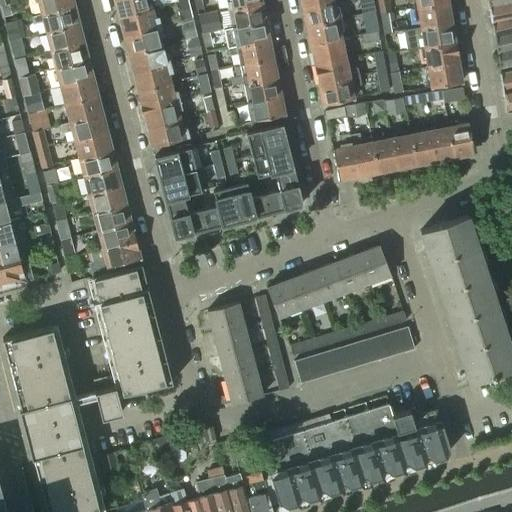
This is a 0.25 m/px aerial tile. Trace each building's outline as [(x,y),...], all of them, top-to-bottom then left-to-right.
[(36,0),(40,13),(74,4),(72,0),(36,0)] [(113,0),(118,17),(152,8),(149,0),(113,0)] [(225,0),(227,9),(260,2),(259,0),(225,0)] [(328,0),(302,6),(306,25),(336,19),(332,0),(328,0)] [(511,0),(488,5),(490,20),(511,15),(511,0)] [(416,7),(419,26),(450,21),(447,1),(416,7)] [(7,2),(0,4),(0,8),(2,16),(10,14),(7,2)] [(227,9),(231,27),(264,20),(260,2),(227,9)] [(42,20),(45,31),(79,22),(74,4),(40,13),(30,16),(32,23),(42,20)] [(118,17),(123,35),(160,26),(158,17),(154,18),(152,8),(118,17)] [(511,15),(490,20),(493,36),(511,31),(511,15)] [(306,25),(310,45),(340,38),(336,19),(306,25)] [(227,48),(235,46),(268,40),(264,20),(231,27),(223,29),(227,48)] [(419,26),(403,29),(406,49),(423,46),(453,40),(450,21),(419,26)] [(45,31),(49,49),(83,40),(79,22),(45,31)] [(123,35),(127,54),(161,45),(159,36),(163,35),(160,26),(123,35)] [(511,31),(493,36),(495,51),(511,46),(511,31)] [(310,45),(314,64),(344,58),(340,38),(310,45)] [(51,57),(54,67),(88,58),(83,40),(49,49),(43,51),(45,58),(51,57)] [(235,46),(227,48),(229,55),(237,53),(239,64),(271,58),(268,40),(235,46)] [(423,46),(426,66),(457,60),(453,40),(423,46)] [(127,54),(132,72),(169,62),(167,53),(163,54),(161,45),(127,54)] [(511,46),(495,51),(498,67),(511,63),(511,46)] [(54,67),(58,85),(93,76),(88,58),(54,67)] [(231,85),(243,83),(275,76),(271,58),(239,64),(241,74),(229,77),(231,85)] [(314,64),(318,84),(359,75),(357,66),(346,68),(344,58),(314,64)] [(457,60),(426,66),(429,86),(460,80),(457,60)] [(132,72),(137,90),(171,82),(168,73),(172,72),(169,62),(132,72)] [(511,68),(499,71),(502,89),(511,86),(511,68)] [(359,75),(318,84),(322,104),(353,98),(350,86),(360,83),(359,75)] [(58,85),(63,103),(97,94),(93,76),(58,85)] [(243,83),(247,102),(279,95),(275,76),(243,83)] [(137,90),(142,109),(179,100),(177,90),(173,91),(171,82),(137,90)] [(511,86),(502,89),(505,107),(511,105),(511,86)] [(441,90),(443,102),(463,99),(461,87),(441,90)] [(441,90),(421,93),(422,102),(442,98),(441,90)] [(421,93),(401,96),(403,105),(422,102),(421,93)] [(63,103),(68,121),(102,113),(97,94),(63,103)] [(279,95),(247,102),(251,121),(283,114),(279,95)] [(383,100),(385,115),(404,111),(403,105),(401,97),(383,100)] [(142,109),(146,128),(180,119),(178,110),(181,109),(179,100),(142,109)] [(226,111),(225,105),(218,107),(223,126),(235,123),(232,110),(226,111)] [(70,130),(72,139),(107,131),(102,113),(68,121),(58,124),(60,133),(70,130)] [(180,119),(146,128),(151,146),(189,136),(186,127),(182,128),(180,119)] [(467,121),(447,125),(453,156),(469,153),(472,148),(467,121)] [(246,132),(251,154),(286,145),(281,123),(246,132)] [(447,125),(428,129),(434,160),(453,156),(447,125)] [(428,129),(409,133),(415,164),(434,160),(428,129)] [(27,146),(23,131),(14,134),(18,149),(27,146)] [(72,139),(77,157),(111,149),(107,131),(72,139)] [(357,175),(349,134),(349,132),(339,134),(341,146),(331,148),(337,176),(341,178),(357,175)] [(358,132),(349,134),(357,175),(376,171),(370,141),(360,143),(358,132)] [(409,133),(389,137),(395,167),(415,164),(409,133)] [(389,137),(370,141),(376,171),(395,167),(389,137)] [(286,145),(251,154),(256,175),(257,176),(274,171),(292,166),(286,145)] [(222,148),(225,161),(233,159),(230,146),(222,148)] [(189,147),(154,156),(159,177),(195,168),(189,147)] [(77,157),(82,175),(116,166),(111,149),(77,157)] [(209,151),(212,164),(220,162),(217,149),(209,151)] [(225,161),(228,174),(237,172),(233,159),(225,161)] [(220,162),(212,164),(216,177),(224,175),(220,162)] [(82,175),(86,194),(120,185),(116,166),(82,175)] [(279,189),(264,193),(269,211),(301,203),(292,166),(274,171),(279,189)] [(53,168),(42,171),(45,184),(56,182),(53,168)] [(195,168),(159,177),(165,198),(182,194),(183,195),(200,190),(200,189),(199,186),(195,168)] [(246,181),(229,186),(238,219),(269,211),(264,193),(249,196),(246,181)] [(0,184),(0,200),(4,200),(14,197),(12,189),(2,192),(0,184)] [(86,194),(91,211),(125,202),(120,185),(86,194)] [(216,205),(201,209),(206,227),(238,219),(229,186),(212,190),(216,205)] [(4,200),(0,200),(0,221),(9,220),(7,211),(41,202),(39,191),(14,197),(4,200)] [(182,194),(165,198),(174,236),(206,227),(201,209),(187,212),(183,195),(182,194)] [(91,211),(96,229),(130,220),(125,202),(91,211)] [(490,373),(490,375),(494,373),(494,372),(511,365),(511,351),(467,214),(419,229),(425,248),(431,246),(471,369),(466,371),(469,380),(490,373)] [(0,221),(0,243),(22,238),(23,237),(18,217),(9,219),(9,220),(0,221)] [(98,237),(100,247),(134,238),(130,220),(96,229),(90,230),(92,238),(98,237)] [(0,264),(27,257),(22,238),(0,243),(0,264)] [(88,261),(90,269),(91,276),(140,264),(139,257),(134,238),(100,247),(86,251),(88,261)] [(378,244),(355,252),(367,282),(389,273),(378,244)] [(355,252),(333,261),(344,291),(367,282),(355,252)] [(0,285),(32,278),(27,257),(0,264),(0,285)] [(333,261),(311,270),(322,299),(344,291),(333,261)] [(140,264),(91,276),(107,337),(123,395),(172,382),(159,337),(140,264)] [(311,270),(289,278),(300,308),(322,299),(311,270)] [(300,308),(289,278),(266,287),(277,317),(287,313),(300,308)] [(254,296),(260,320),(270,317),(264,294),(254,296)] [(206,309),(213,333),(243,324),(237,301),(206,309)] [(401,310),(380,316),(383,326),(404,320),(401,310)] [(380,316),(357,323),(360,333),(383,326),(380,316)] [(260,320),(266,343),(276,340),(270,317),(260,320)] [(357,323),(334,330),(338,340),(360,333),(357,323)] [(19,408),(20,411),(31,456),(32,455),(47,511),(97,511),(100,511),(69,396),(50,324),(1,336),(20,407),(19,408)] [(213,333),(219,356),(249,347),(243,324),(213,333)] [(406,326),(394,329),(401,351),(413,347),(406,326)] [(394,329),(383,332),(390,355),(401,351),(394,329)] [(334,330),(312,337),(316,347),(338,340),(334,330)] [(383,332),(372,336),(379,358),(390,355),(383,332)] [(372,336),(361,339),(368,361),(379,358),(372,336)] [(316,347),(312,337),(289,344),(292,354),(316,347)] [(361,339),(350,343),(356,365),(368,361),(361,339)] [(266,343),(272,366),(282,363),(276,340),(266,343)] [(350,343),(338,346),(345,368),(356,365),(350,343)] [(338,346),(327,350),(334,372),(345,368),(338,346)] [(219,356),(225,379),(255,370),(249,347),(219,356)] [(327,350),(316,353),(322,376),(334,372),(327,350)] [(316,353),(305,357),(312,379),(322,376),(316,353)] [(312,379),(305,357),(293,361),(300,383),(312,379)] [(282,363),(272,366),(278,390),(288,387),(282,363)] [(255,370),(225,379),(231,402),(261,394),(255,370)] [(93,382),(102,417),(122,411),(113,376),(93,382)] [(315,416),(250,437),(252,443),(252,444),(261,442),(264,453),(263,453),(263,454),(278,502),(280,501),(286,505),(287,504),(296,502),(299,496),(301,495),(307,498),(318,495),(320,489),(323,488),(329,491),(339,488),(342,482),(343,482),(350,485),(359,482),(362,476),(364,475),(371,478),(381,475),(384,469),(386,468),(392,471),(402,468),(405,462),(406,462),(413,465),(423,462),(426,456),(428,455),(434,458),(444,455),(447,449),(449,448),(443,428),(436,407),(435,407),(429,409),(416,413),(414,406),(391,414),(390,414),(387,402),(329,420),(327,413),(315,416)] [(151,440),(155,452),(186,442),(182,431),(151,440)] [(100,455),(104,469),(115,466),(112,452),(100,455)] [(208,478),(194,482),(198,496),(203,511),(202,511),(233,511),(227,489),(224,476),(222,467),(206,471),(208,478)] [(239,472),(224,476),(227,489),(233,511),(250,511),(243,484),(241,477),(239,472)] [(260,472),(241,477),(243,484),(250,511),(272,511),(263,479),(262,479),(260,472)] [(156,487),(140,493),(145,509),(145,510),(146,510),(146,511),(172,511),(171,504),(168,493),(158,496),(156,487)] [(171,504),(172,511),(202,511),(203,511),(198,496),(171,504)]
